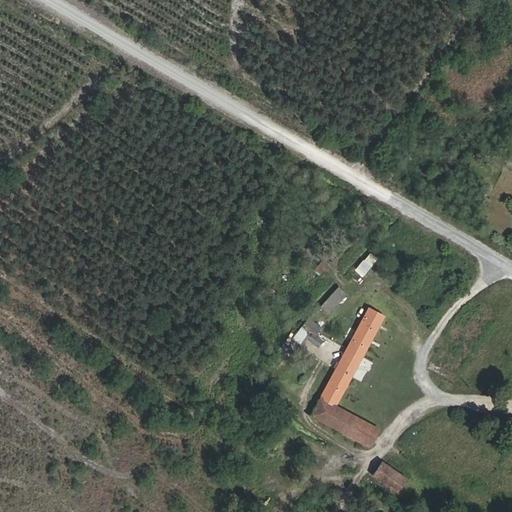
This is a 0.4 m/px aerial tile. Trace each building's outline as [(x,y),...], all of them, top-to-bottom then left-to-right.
[(362,282),(379,258),(370,252),(353,275),(362,282)] [(325,262),(315,268),(319,275),(330,269),(325,262)] [(321,306),(329,314),(348,295),(340,287),(321,306)] [(384,316),(368,308),(311,416),(369,448),(380,430),(338,405),(384,316)] [(407,479),(382,461),(371,476),(396,494),(407,479)]
